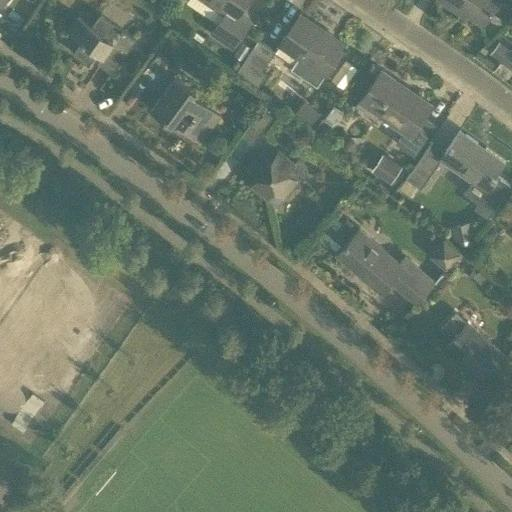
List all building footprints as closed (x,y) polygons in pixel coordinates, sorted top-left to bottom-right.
[(202,0),(225,15),(212,33),(233,47),(250,21),(238,13),(247,0),(202,0)] [(482,22),(497,0),(443,0),(460,11),(462,8),(482,22)] [(136,39),(100,14),(92,26),(78,16),(68,31),(81,41),(73,53),(89,65),(100,49),(105,53),(98,62),(113,72),(136,39)] [(300,14),(279,46),(323,76),(345,45),(324,31),(323,33),(299,17),(300,14)] [(253,83),(260,74),(274,52),(275,51),(259,39),(243,63),(237,71),(253,83)] [(511,70),(511,51),(499,41),(490,53),(511,70)] [(430,105),(395,82),(396,80),(381,70),(360,101),(403,130),(395,142),(414,155),(435,126),(423,118),(432,104),(431,104),(430,105)] [(200,142),(221,114),(194,95),(196,92),(175,76),(151,109),(172,124),(174,123),(200,142)] [(253,142),(272,116),(261,107),(254,117),(242,134),(253,142)] [(500,200),(511,184),(495,174),(502,163),(484,150),(485,148),(460,130),(440,158),(472,180),(500,200)] [(295,163),(279,149),(272,158),(263,151),(249,169),(258,176),(251,184),(268,198),(275,190),(284,196),(297,180),(300,181),(308,172),(307,167),(297,159),(297,160),(295,163)] [(376,158),(362,176),(388,196),(401,178),(376,158)] [(421,188),(434,169),(419,158),(406,177),(421,188)] [(399,262),(359,228),(337,254),(381,292),(391,281),(417,303),(435,281),(405,256),(399,262)] [(428,261),(448,268),(456,246),(436,238),(428,261)] [(384,302),(397,313),(407,300),(393,290),(384,302)] [(483,383),(507,357),(467,321),(455,311),(440,327),(452,338),(446,345),(465,363),(466,361),(472,367),(469,370),(483,383)]
